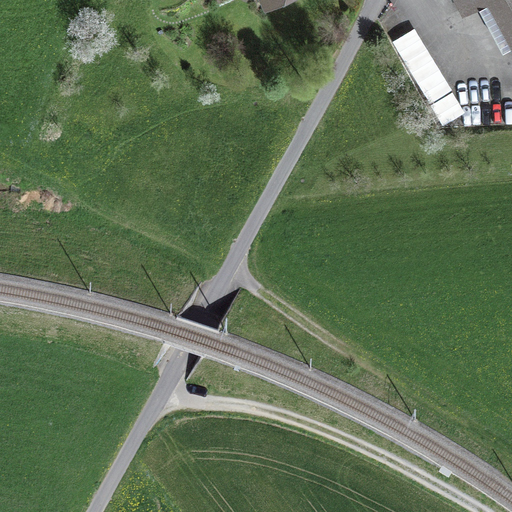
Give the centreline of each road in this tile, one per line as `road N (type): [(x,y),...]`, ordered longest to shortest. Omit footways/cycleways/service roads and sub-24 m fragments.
road 1 (unclassified): [(372,0),(328,104),(96,511)]
road 2 (track): [(478,511),(298,425),(162,396)]
road 3 (track): [(383,378),(230,276)]
